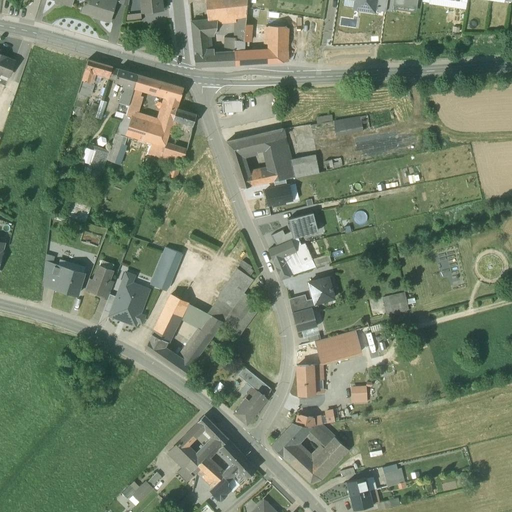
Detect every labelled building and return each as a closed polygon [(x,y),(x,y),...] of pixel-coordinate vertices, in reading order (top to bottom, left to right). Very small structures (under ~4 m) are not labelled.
[(110,21),(116,0),(115,0),(84,0),(84,2),(83,4),(84,5),(81,12),(99,17),(99,18),(110,21)] [(160,0),(140,0),(142,12),(162,10),(160,0)] [(205,0),(207,19),(217,18),(217,19),(235,17),(246,16),(247,1),(248,1),(247,0),(205,0)] [(359,0),(360,1),(359,8),(374,10),(374,9),(375,0),(359,0)] [(387,0),(375,0),(374,9),(386,10),(387,0)] [(393,0),(393,2),(401,4),(400,7),(414,9),(415,0),(393,0)] [(246,16),(235,17),(235,26),(245,27),(245,25),(246,16)] [(207,19),(190,21),(192,36),(206,34),(207,35),(214,34),(216,28),(217,19),(217,18),(207,19)] [(245,27),(235,26),(235,36),(234,37),(234,39),(245,41),(249,41),(250,25),(245,25),(245,27)] [(286,27),(267,27),(267,51),(286,50),(286,27)] [(207,35),(206,34),(192,36),(195,66),(217,65),(216,53),(214,53),(209,53),(209,49),(207,35)] [(234,37),(223,37),(223,48),(226,48),(227,52),(223,53),(224,64),(235,64),(234,39),(234,37)] [(245,41),(234,39),(235,64),(268,62),(267,51),(244,52),(244,45),(245,41)] [(286,50),(267,51),(268,62),(287,61),(286,50)] [(6,56),(0,53),(0,71),(9,75),(14,60),(5,57),(6,56)] [(106,64),(88,59),(81,80),(92,83),(94,75),(101,77),(106,64)] [(136,73),(118,68),(115,80),(124,82),(123,84),(133,88),(136,73)] [(152,78),(137,74),(134,85),(135,85),(140,87),(149,90),(152,78)] [(183,87),(152,78),(149,90),(169,96),(165,110),(174,114),(176,108),(183,87)] [(92,83),(81,80),(77,93),(88,95),(92,83)] [(133,88),(123,84),(119,101),(128,103),(133,88)] [(135,85),(126,114),(125,114),(123,113),(120,120),(119,125),(107,160),(120,165),(136,117),(135,117),(141,96),(139,95),(140,87),(135,85)] [(105,88),(99,86),(96,96),(102,97),(105,88)] [(84,107),(88,95),(77,93),(74,104),(84,107)] [(99,106),(97,111),(95,117),(101,119),(107,101),(101,100),(99,106)] [(128,103),(119,101),(116,111),(114,118),(120,120),(123,113),(125,114),(128,103)] [(241,101),(222,102),(222,112),(242,111),(241,101)] [(176,108),(174,114),(173,118),(181,121),(192,124),(196,115),(176,108)] [(174,114),(165,110),(161,121),(171,125),(171,124),(173,118),(174,114)] [(360,116),(334,121),(335,130),(336,135),(362,130),(360,116)] [(171,125),(161,121),(160,124),(154,122),(136,117),(132,132),(165,143),(169,133),(168,133),(171,125)] [(181,121),(173,118),(171,124),(179,127),(181,121)] [(179,127),(171,124),(171,125),(168,133),(169,133),(176,136),(179,127)] [(282,126),(260,132),(264,149),(268,169),(271,181),(273,181),(285,178),(294,176),(290,160),(286,144),(283,129),(282,126)] [(290,128),(283,129),(286,144),(294,141),(290,128)] [(260,133),(226,141),(232,158),(240,156),(240,154),(264,149),(260,133)] [(186,136),(182,148),(187,149),(191,137),(186,136)] [(162,153),(165,143),(151,139),(147,154),(160,159),(160,158),(162,153)] [(182,148),(165,143),(162,153),(184,160),(187,149),(182,148)] [(103,172),(108,155),(87,148),(83,162),(89,164),(88,167),(96,169),(102,171),(103,172)] [(184,160),(162,153),(160,158),(182,165),(184,160)] [(155,173),(160,159),(147,154),(146,157),(144,156),(140,168),(155,173)] [(268,169),(246,173),(243,164),(240,156),(232,158),(241,187),(271,181),(268,169)] [(315,156),(290,160),(294,176),(318,172),(315,156)] [(340,158),(324,161),(326,169),(342,166),(340,158)] [(102,171),(96,169),(92,181),(98,183),(102,171)] [(285,178),(273,181),(275,188),(286,185),(285,178)] [(288,185),(286,185),(275,188),(265,190),(268,205),(273,204),(274,206),(285,203),(284,202),(291,200),(288,185)] [(66,216),(85,222),(90,207),(71,201),(66,216)] [(318,232),(313,212),(288,219),(291,231),(293,238),(298,237),(318,232)] [(65,222),(66,217),(55,214),(54,219),(65,222)] [(282,230),(271,235),(276,246),(293,238),(291,231),(284,234),(282,230)] [(293,238),(292,239),(294,250),(301,244),(298,237),(293,238)] [(292,239),(276,246),(268,250),(272,259),(285,255),(294,250),(292,239)] [(306,243),(301,244),(294,250),(298,257),(303,269),(304,271),(315,268),(312,257),(306,243)] [(166,247),(165,247),(150,285),(161,289),(166,291),(181,253),(166,247)] [(329,251),(312,257),(315,268),(332,262),(329,251)] [(292,275),(285,255),(272,259),(280,279),(292,275)] [(56,265),(45,262),(43,282),(56,286),(59,276),(53,274),(56,265)] [(84,273),(56,265),(53,274),(59,276),(56,286),(67,289),(67,292),(78,295),(84,273)] [(94,280),(90,290),(91,290),(102,294),(103,295),(108,280),(112,270),(99,266),(94,280)] [(237,268),(220,292),(223,294),(236,304),(244,293),(253,280),(237,268)] [(111,314),(110,316),(135,325),(136,321),(142,323),(145,316),(139,314),(148,289),(132,283),(134,276),(126,273),(117,297),(111,314)] [(332,276),(309,282),(313,298),(314,303),(316,303),(334,298),(331,288),(335,287),(332,276)] [(89,279),(85,290),(90,292),(91,290),(90,290),(94,280),(89,279)] [(108,280),(103,295),(102,294),(101,297),(107,299),(109,295),(114,282),(108,280)] [(404,292),(382,297),(386,314),(408,309),(404,292)] [(222,322),(219,326),(236,339),(261,306),(244,293),(236,304),(222,322)] [(223,294),(210,316),(222,322),(236,304),(223,294)] [(305,294),(289,299),(291,312),(292,312),(312,307),(317,306),(316,303),(314,303),(313,298),(306,300),(305,294)] [(111,314),(117,297),(109,295),(103,312),(111,314)] [(171,295),(152,334),(166,341),(168,342),(180,318),(187,303),(171,295)] [(208,315),(187,303),(180,318),(201,330),(208,315)] [(317,326),(312,307),(292,312),(297,332),(317,326)] [(201,330),(179,360),(169,353),(163,361),(183,375),(219,326),(222,322),(210,316),(208,315),(201,330)] [(320,340),(315,341),(321,362),(359,351),(354,330),(320,340)] [(166,341),(152,334),(145,348),(163,361),(169,353),(161,348),(166,341)] [(308,337),(309,342),(320,340),(319,334),(308,337)] [(321,364),(297,365),(298,391),(305,391),(305,394),(314,393),(314,390),(323,390),(321,364)] [(271,389),(244,367),(237,375),(257,392),(258,391),(266,398),(271,389)] [(365,387),(351,387),(352,402),(366,401),(365,387)] [(257,392),(249,401),(246,398),(234,413),(246,424),(266,398),(258,391),(257,392)] [(313,417),(315,425),(335,421),(332,409),(324,411),(325,415),(313,417)] [(297,414),(294,424),(309,427),(315,425),(313,417),(297,414)] [(205,416),(168,452),(177,461),(186,452),(190,448),(187,446),(201,432),(205,428),(204,427),(210,422),(205,416)] [(227,439),(210,422),(204,427),(205,428),(201,432),(209,440),(200,449),(198,450),(195,454),(190,448),(186,452),(191,458),(182,467),(184,468),(190,473),(195,466),(204,454),(209,457),(215,451),(227,439)] [(292,423),(271,446),(282,457),(295,444),(306,431),(309,427),(294,424),(292,423)] [(332,439),(319,426),(315,425),(309,427),(306,431),(324,448),(327,446),(332,439)] [(324,448),(312,460),(300,473),(311,484),(321,480),(348,450),(335,437),(332,439),(327,446),(324,448)] [(245,458),(227,439),(215,451),(227,464),(229,462),(231,464),(234,468),(245,458)] [(312,460),(295,444),(282,457),(300,473),(312,460)] [(186,452),(177,461),(182,467),(191,458),(186,452)] [(219,472),(204,457),(195,467),(198,469),(196,473),(205,482),(219,472)] [(255,469),(245,458),(234,468),(236,470),(244,479),(255,469)] [(231,464),(220,474),(222,476),(219,480),(226,486),(227,482),(236,470),(234,468),(231,464)] [(190,473),(184,468),(182,467),(177,472),(187,481),(192,476),(194,475),(196,473),(198,469),(195,467),(195,466),(190,473)] [(396,469),(383,472),(387,485),(399,482),(396,469)] [(236,470),(227,482),(226,486),(230,489),(229,490),(231,491),(232,491),(233,490),(244,479),(236,470)] [(156,472),(145,484),(150,488),(160,477),(156,472)] [(364,477),(346,482),(350,495),(368,491),(364,477)] [(219,480),(209,489),(219,499),(220,499),(221,499),(220,498),(224,494),(225,495),(224,494),(229,490),(230,489),(226,486),(219,480)] [(145,483),(133,495),(139,501),(151,489),(150,488),(145,484),(145,483)] [(130,486),(122,494),(126,498),(134,491),(130,486)] [(368,491),(350,495),(353,509),(372,504),(368,491)] [(389,499),(376,502),(378,510),(391,507),(389,499)] [(276,511),(264,500),(251,511),(276,511)]
